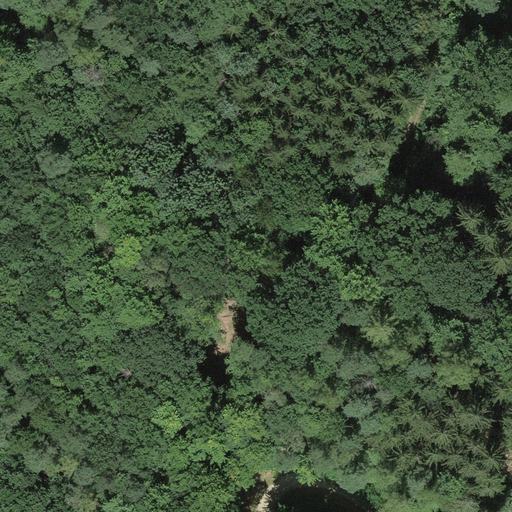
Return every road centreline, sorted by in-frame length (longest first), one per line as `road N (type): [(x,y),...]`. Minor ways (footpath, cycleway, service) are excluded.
road 1 (track): [(0,51),(92,160),(138,193),(186,220),(304,232),(380,183),(410,142),(427,88),(435,0)]
road 2 (track): [(265,511),(295,482),(321,480),(384,511)]
